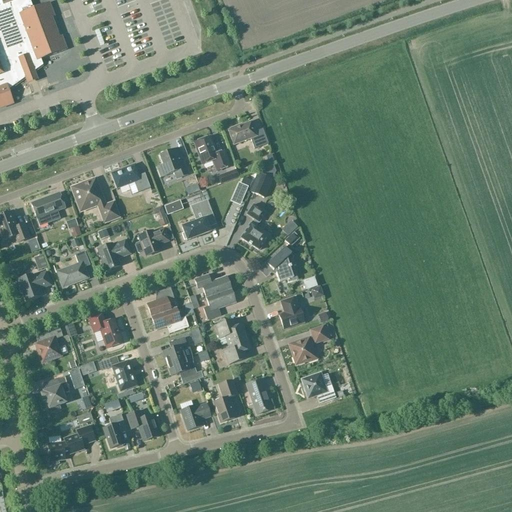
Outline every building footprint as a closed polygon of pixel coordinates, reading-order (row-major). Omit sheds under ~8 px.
[(0,0),(0,109),(14,104),(8,90),(43,66),(41,60),(67,50),(62,36),(59,38),(52,18),(54,17),(49,3),(33,9),(29,0),(0,0)] [(230,130),(228,131),(233,146),(250,140),(254,150),(268,145),(263,131),(256,134),(251,122),(235,128),(235,127),(230,129),(230,130)] [(209,138),(194,144),(202,166),(213,162),(216,172),(230,167),(224,152),(216,155),(209,138)] [(176,180),(188,175),(178,149),(160,156),(163,166),(157,169),(161,178),(174,173),(176,180)] [(135,166),(111,174),(117,189),(134,183),(138,193),(150,189),(145,174),(139,176),(135,166)] [(236,171),(218,177),(221,185),(239,178),(236,171)] [(265,198),(272,180),(258,175),(251,193),(265,198)] [(95,181),(72,189),(79,208),(87,205),(88,209),(98,205),(100,209),(105,223),(118,218),(113,204),(105,208),(103,203),(95,181)] [(247,188),(238,184),(232,198),(241,202),(247,188)] [(59,194),(31,205),(37,220),(39,227),(60,219),(57,212),(65,209),(59,194)] [(146,195),(145,202),(154,204),(155,196),(146,195)] [(207,201),(194,206),(197,215),(202,213),(203,217),(212,214),(207,201)] [(250,224),(240,239),(259,251),(269,236),(256,228),(258,223),(259,224),(265,214),(253,206),(246,215),(254,220),(251,224),(250,224)] [(161,208),(152,211),(154,215),(159,213),(161,220),(165,219),(161,208)] [(11,213),(0,217),(0,234),(3,242),(15,237),(17,244),(29,239),(24,225),(17,228),(11,213)] [(75,219),(66,223),(68,230),(78,227),(75,219)] [(187,242),(210,233),(205,219),(181,228),(184,234),(182,235),(184,241),(186,240),(187,242)] [(81,236),(78,227),(72,229),(73,234),(71,234),(73,239),(81,236)] [(140,254),(144,253),(145,257),(160,252),(158,246),(168,242),(164,230),(153,234),(152,232),(138,237),(140,242),(136,243),(135,246),(138,253),(140,254)] [(291,247),(300,239),(294,233),(285,241),(291,247)] [(40,251),(36,240),(28,242),(32,254),(40,251)] [(97,250),(105,272),(120,266),(118,260),(130,255),(125,241),(113,246),(112,245),(97,250)] [(285,248),(267,265),(273,272),(275,270),(279,283),(287,281),(288,283),(297,281),(294,272),(291,273),(290,269),(291,268),(290,266),(289,266),(287,259),(291,255),(285,248)] [(78,265),(58,273),(63,288),(88,279),(84,269),(90,266),(85,252),(75,256),(78,265)] [(31,276),(18,281),(21,288),(20,290),(21,294),(23,295),(26,302),(39,297),(37,291),(50,286),(46,274),(33,278),(31,276)] [(202,289),(206,299),(231,291),(226,278),(210,283),(208,276),(194,281),(198,290),(202,289)] [(317,285),(310,289),(314,298),(322,294),(317,285)] [(147,305),(151,318),(176,310),(176,309),(170,311),(168,305),(175,303),(170,289),(156,293),(159,301),(147,305)] [(235,304),(231,291),(206,299),(209,307),(203,309),(207,321),(221,317),(218,310),(235,304)] [(293,299),(281,303),(285,314),(279,316),(284,330),(304,323),(299,309),(297,310),(293,299)] [(186,313),(192,312),(190,301),(183,303),(186,313)] [(179,318),(176,310),(151,318),(156,331),(167,327),(169,335),(189,328),(185,318),(182,319),(179,318)] [(321,324),(328,322),(325,313),(318,316),(321,324)] [(101,315),(89,319),(94,334),(101,332),(107,350),(122,344),(114,320),(104,324),(101,315)] [(225,338),(227,344),(247,338),(242,325),(231,329),(229,322),(215,327),(219,340),(225,338)] [(48,341),(35,345),(42,364),(61,357),(68,354),(65,346),(58,349),(55,340),(63,337),(59,328),(45,333),(48,341)] [(309,339),(289,346),(296,366),(308,362),(309,363),(318,360),(315,351),(313,352),(311,345),(315,344),(327,340),(323,328),(311,332),(313,338),(309,339)] [(251,350),(247,338),(227,344),(229,351),(224,352),(228,366),(242,361),(239,354),(251,350)] [(163,353),(167,365),(185,359),(192,356),(190,349),(188,350),(184,339),(171,343),(173,349),(163,353)] [(197,375),(193,364),(192,362),(193,362),(192,356),(185,359),(167,365),(171,377),(181,373),(184,379),(197,375)] [(116,358),(99,364),(101,372),(112,368),(120,393),(137,387),(133,377),(132,372),(131,372),(128,362),(118,365),(116,358)] [(73,375),(78,373),(72,359),(67,361),(73,375)] [(319,396),(321,404),(336,399),(331,387),(327,375),(322,377),(320,374),(301,381),(308,400),(319,396)] [(64,378),(49,383),(51,390),(43,393),(44,394),(41,395),(43,402),(46,401),(46,402),(46,404),(47,406),(48,407),(49,409),(50,409),(52,412),(60,410),(58,406),(65,403),(63,395),(69,393),(64,378)] [(261,380),(246,385),(257,416),(272,411),(269,402),(268,402),(264,392),(265,392),(261,380)] [(193,394),(201,391),(198,381),(189,385),(193,394)] [(223,400),(213,404),(220,424),(235,419),(228,399),(237,396),(232,381),(218,386),(223,400)] [(195,407),(180,412),(187,432),(202,427),(200,421),(210,418),(206,405),(196,409),(195,407)] [(139,412),(127,417),(131,430),(138,428),(143,443),(159,437),(151,416),(142,419),(139,412)] [(109,420),(111,427),(103,429),(110,450),(124,445),(119,431),(125,429),(121,415),(109,420)] [(49,458),(46,459),(49,468),(58,464),(57,461),(64,461),(64,455),(69,453),(69,455),(83,450),(82,446),(94,441),(89,427),(76,432),(77,435),(64,440),(65,444),(63,445),(62,444),(61,444),(60,437),(48,438),(49,445),(48,446),(49,453),(47,453),(47,455),(49,455),(49,458)]
